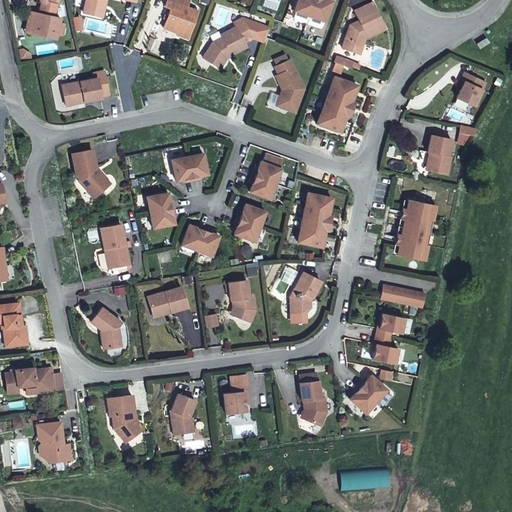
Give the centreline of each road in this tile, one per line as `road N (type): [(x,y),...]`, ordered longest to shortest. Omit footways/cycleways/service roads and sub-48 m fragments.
road 1 (residential): [(365,173),(337,329),(322,345),(95,377),(74,366),(24,142)]
road 2 (residential): [(24,142),(178,112),(365,173)]
road 3 (residential): [(425,36),(386,109),(365,173)]
